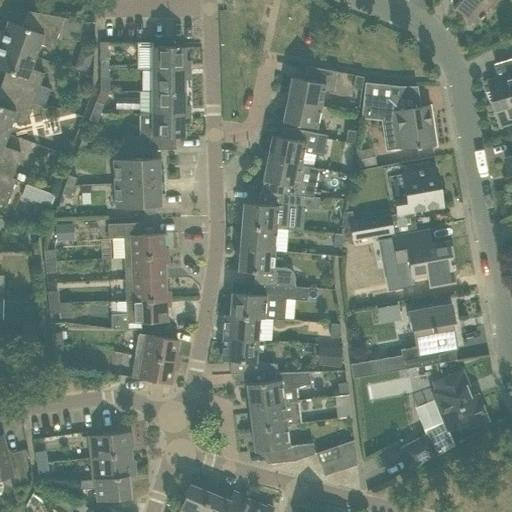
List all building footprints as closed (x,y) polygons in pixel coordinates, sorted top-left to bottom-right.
[(458,0),(453,7),(473,23),(478,18),(480,19),(484,14),(482,13),(487,6),(491,9),(498,0),(458,0)] [(0,31),(0,44),(35,56),(39,43),(52,48),(64,17),(27,10),(21,26),(7,21),(4,31),(0,30),(0,31)] [(108,69),(108,59),(109,59),(109,42),(99,42),(98,59),(100,59),(100,69),(108,69)] [(0,85),(0,87),(34,99),(44,103),(50,88),(40,84),(44,73),(30,68),(35,56),(0,44),(0,68),(5,71),(0,85)] [(189,69),(189,59),(184,59),(184,46),(152,46),(151,69),(189,69)] [(491,90),(487,92),(490,102),(493,102),(500,126),(511,122),(511,58),(495,63),(496,65),(503,63),(507,78),(500,80),(499,76),(488,80),(491,90)] [(320,106),(323,91),(335,93),(339,72),(306,65),(304,79),(291,77),(287,99),(320,106)] [(108,69),(100,69),(100,78),(108,78),(108,69)] [(189,69),(151,69),(151,91),(184,91),(184,79),(189,79),(189,69)] [(361,89),(361,88),(364,77),(355,75),(352,87),(361,89)] [(416,147),(435,145),(429,105),(413,108),(413,107),(396,106),(398,86),(365,82),(363,102),(361,117),(395,121),(399,148),(415,145),(416,147)] [(0,87),(0,130),(7,133),(11,121),(25,126),(34,99),(0,87)] [(151,113),(189,113),(189,104),(184,104),(184,91),(151,91),(139,91),(139,113),(151,113)] [(287,99),(282,121),(302,125),(316,128),(320,106),(287,99)] [(95,101),(92,110),(100,113),(104,104),(95,101)] [(100,113),(92,110),(88,119),(97,122),(100,113)] [(189,113),(151,113),(139,113),(139,150),(142,150),(152,150),(175,149),(175,136),(183,136),(183,123),(189,123),(189,113)] [(267,158),(301,165),(312,167),(314,154),(322,156),(326,135),(319,133),(299,129),(297,141),(271,136),(267,158)] [(345,142),(354,143),(356,130),(347,129),(345,142)] [(0,172),(12,177),(20,153),(2,146),(7,133),(0,130),(0,172)] [(373,147),(355,151),(359,168),(376,164),(373,147)] [(142,150),(142,159),(114,160),(116,207),(144,206),(144,214),(154,214),(154,206),(160,205),(159,194),(165,193),(164,169),(158,169),(158,158),(152,158),(152,150),(142,150)] [(260,192),(291,195),(300,195),(303,195),(312,196),(318,168),(312,167),(301,165),(267,158),(260,192)] [(397,213),(422,209),(442,205),(435,167),(402,173),(406,198),(394,200),(397,213)] [(0,203),(6,205),(16,178),(12,177),(0,172),(0,203)] [(69,175),(65,184),(74,187),(77,178),(69,175)] [(53,203),(56,191),(26,183),(22,195),(53,203)] [(74,187),(65,184),(62,193),(71,196),(74,187)] [(303,195),(300,195),(291,195),(260,192),(258,192),(257,204),(243,203),(241,226),(275,228),(302,230),(304,208),(302,208),(303,195)] [(64,199),(63,213),(72,213),(73,200),(64,199)] [(345,212),(342,233),(342,241),(353,239),(392,233),(389,215),(353,221),(352,211),(345,212)] [(112,258),(124,257),(164,256),(163,233),(139,234),(139,222),(107,224),(108,238),(111,238),(112,258)] [(73,223),(55,224),(56,241),(74,241),(73,223)] [(239,248),(274,250),(275,228),(241,226),(239,248)] [(428,230),(399,235),(392,237),(396,262),(408,260),(411,276),(427,273),(429,286),(454,281),(452,267),(453,267),(452,262),(451,262),(447,241),(430,244),(428,230)] [(342,241),(342,233),(334,233),(333,245),(341,246),(342,241)] [(254,283),(294,286),(294,278),(293,274),(291,270),(286,268),(272,267),(274,250),(239,248),(238,270),(255,272),(254,283)] [(44,261),(55,260),(54,249),(44,250),(44,261)] [(124,257),(124,279),(164,277),(164,256),(124,257)] [(44,261),(45,272),(55,271),(55,260),(44,261)] [(165,299),(164,277),(124,279),(125,300),(165,299)] [(224,315),(263,318),(284,320),(286,298),(306,300),(307,287),(294,286),(254,283),(253,283),(253,284),(254,284),(253,294),(231,292),(229,315),(224,314),(224,315)] [(48,302),(58,301),(57,290),(47,291),(48,302)] [(166,321),(165,299),(125,300),(126,313),(110,313),(111,328),(127,327),(126,323),(166,321)] [(58,301),(48,302),(49,313),(59,312),(58,301)] [(383,322),(402,317),(399,302),(380,306),(383,322)] [(352,377),(403,369),(438,363),(436,351),(456,347),(453,329),(451,329),(449,322),(454,322),(451,303),(431,307),(407,311),(410,329),(413,329),(416,346),(400,349),(401,354),(350,363),(352,377)] [(263,318),(224,315),(222,337),(257,339),(258,318),(263,318)] [(23,324),(22,339),(34,339),(34,325),(23,324)] [(52,344),(62,343),(61,332),(51,333),(52,344)] [(138,333),(135,355),(174,362),(178,339),(138,333)] [(277,371),(277,363),(274,363),(263,362),(263,361),(255,361),(257,339),(222,337),(221,360),(230,360),(231,373),(262,372),(277,371)] [(63,354),(62,343),(52,344),(53,355),(63,354)] [(341,347),(319,345),(317,364),(339,367),(341,347)] [(34,352),(32,362),(42,364),(44,354),(34,352)] [(170,383),(174,362),(135,355),(131,377),(170,383)] [(410,467),(453,445),(447,430),(466,423),(468,427),(488,420),(477,393),(470,396),(465,386),(468,384),(462,370),(432,381),(436,390),(431,392),(443,421),(423,432),(425,435),(400,448),(410,467)] [(262,372),(232,373),(234,385),(246,384),(249,406),(283,402),(297,401),(295,387),(310,382),(309,371),(285,372),(285,371),(277,371),(262,372)] [(297,401),(283,402),(249,406),(252,428),(286,424),(299,422),(297,401)] [(289,448),(286,424),(252,428),(254,451),(268,449),(270,463),(294,461),(314,453),(312,442),(289,448)] [(91,457),(131,453),(130,447),(132,447),(131,431),(88,435),(91,457)] [(24,470),(19,450),(18,451),(19,455),(8,458),(2,435),(0,435),(0,493),(1,493),(2,485),(0,478),(12,474),(15,482),(27,479),(24,470)] [(339,445),(342,456),(346,468),(357,464),(355,439),(339,445)] [(315,452),(319,464),(342,456),(339,445),(315,452)] [(46,462),(44,450),(34,452),(36,464),(46,462)] [(93,479),(127,476),(135,475),(133,460),(131,460),(131,453),(91,457),(93,479)] [(342,456),(319,464),(323,475),(346,468),(342,456)] [(46,462),(36,464),(38,474),(48,473),(46,462)] [(129,498),(127,476),(93,479),(80,480),(80,489),(96,488),(97,501),(129,498)] [(201,511),(209,492),(189,484),(177,511),(201,511)] [(229,500),(209,492),(201,511),(224,511),(231,495),(229,500)] [(237,498),(231,495),(224,511),(247,511),(252,501),(238,495),(237,498)] [(79,511),(95,511),(80,501),(74,508),(79,511)] [(247,511),(271,511),(272,511),(265,509),(266,507),(252,501),(247,511)]
